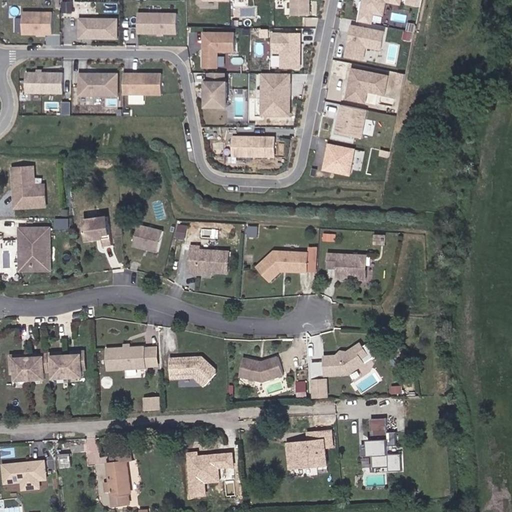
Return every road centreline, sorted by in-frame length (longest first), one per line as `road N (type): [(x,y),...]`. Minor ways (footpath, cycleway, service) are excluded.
road 1 (residential): [(2,71),(29,54),(165,54),(184,78),(201,160),(212,173),(281,181),(300,162),(334,0)]
road 2 (residential): [(0,307),(139,291),(184,310),(271,326),(319,313)]
